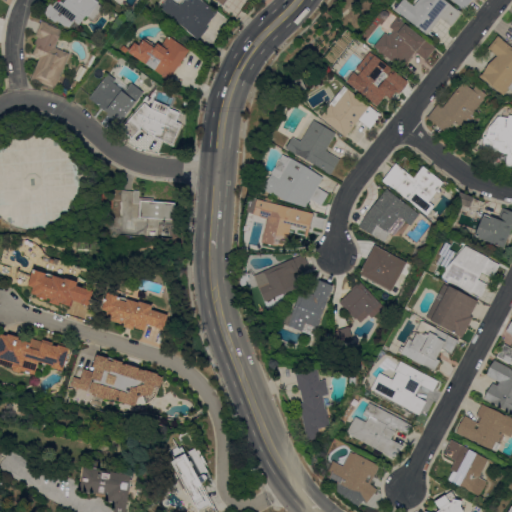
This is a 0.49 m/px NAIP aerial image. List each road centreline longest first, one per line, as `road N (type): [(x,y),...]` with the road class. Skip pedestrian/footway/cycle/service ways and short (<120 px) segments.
road 1 (residential): [(297,485),(241,507),(227,500),(216,408),(184,368),(2,306),(38,484),(90,511)]
road 2 (residential): [(502,0),(362,180),(341,222),(338,252)]
road 3 (secondary): [(297,485),(271,443),(220,313),(217,248)]
road 4 (residential): [(221,173),(126,158),(45,101),(0,106)]
road 5 (residential): [(410,487),(511,290)]
road 6 (secondary): [(221,173),(225,113),(238,77),(302,0)]
road 7 (residential): [(511,192),(467,174),(404,123)]
